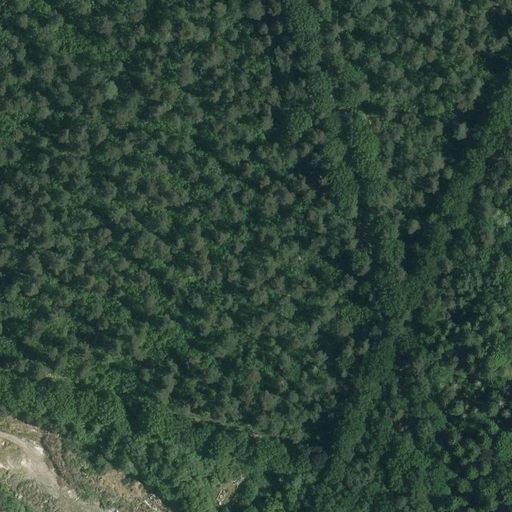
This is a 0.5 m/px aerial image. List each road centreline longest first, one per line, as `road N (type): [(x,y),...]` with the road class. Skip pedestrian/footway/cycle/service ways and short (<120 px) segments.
road 1 (track): [(393,328),(333,439),(311,450),(0,373)]
road 2 (track): [(393,328),(305,0)]
road 3 (track): [(393,328),(420,298),(511,116)]
road 4 (track): [(433,493),(393,328)]
